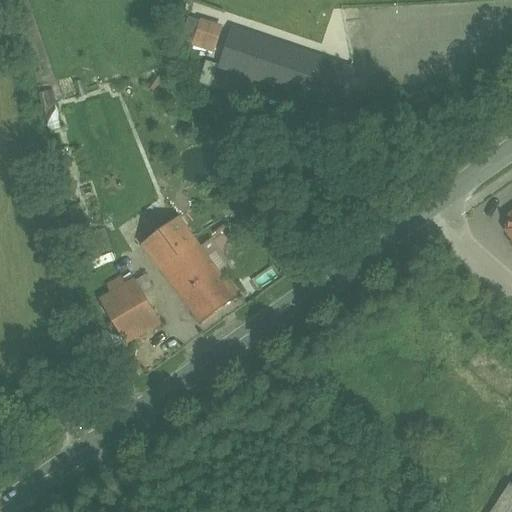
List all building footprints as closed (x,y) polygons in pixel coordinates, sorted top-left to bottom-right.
[(182,41),(191,43),(197,18),(187,16),(182,41)] [(199,18),(191,46),(214,52),(222,24),(199,18)] [(355,70),(235,29),(223,66),(342,107),(355,70)] [(237,296),(195,240),(178,253),(192,272),(174,286),(201,323),(237,296)] [(192,272),(178,253),(160,266),(174,286),(192,272)] [(161,322),(136,280),(116,292),(119,297),(104,306),(126,343),(161,322)] [(511,511),(511,484),(510,483),(491,511),(511,511)]
